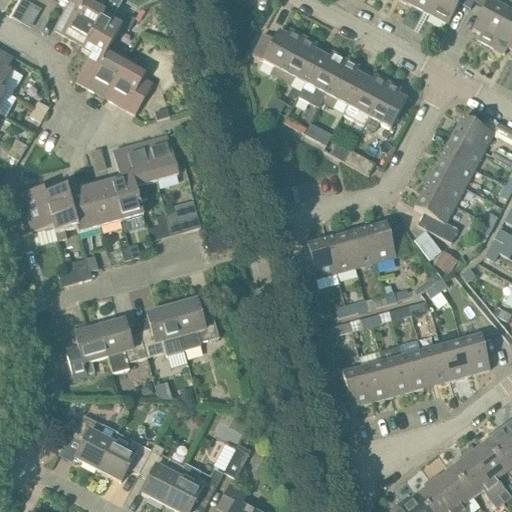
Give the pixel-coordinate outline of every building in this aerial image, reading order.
[(28,28),(39,9),(22,0),(18,0),(9,17),(28,28)] [(63,37),(83,0),(59,0),(59,1),(68,6),(54,31),(63,37)] [(83,48),(109,0),(83,0),(63,37),(83,48)] [(86,89),(105,54),(121,25),(111,19),(122,1),(121,1),(121,0),(109,0),(83,48),(81,52),(90,57),(75,83),(86,89)] [(414,0),(412,6),(430,16),(438,0),(414,0)] [(461,0),(438,0),(430,16),(448,26),(461,0)] [(477,41),(491,48),(511,10),(511,5),(504,1),(500,8),(489,2),(473,31),(480,36),(477,41)] [(163,13),(163,18),(166,22),(171,23),(175,20),(175,15),(172,11),(167,10),(163,13)] [(507,51),(511,53),(511,10),(491,48),(505,55),(507,51)] [(140,22),(138,16),(135,21),(127,17),(120,29),(129,33),(135,22),(138,24),(140,22)] [(263,36),(251,57),(262,63),(274,70),(270,76),(280,82),(284,75),(303,39),(290,32),(287,38),(278,33),(268,28),(263,36)] [(284,75),(280,82),(290,87),(294,80),(306,87),(322,56),(314,51),(317,46),(303,39),(284,75)] [(0,52),(0,91),(10,75),(12,70),(7,68),(10,63),(12,59),(0,52)] [(116,61),(105,54),(86,89),(105,100),(129,57),(121,53),(116,61)] [(188,69),(185,54),(171,57),(174,72),(188,69)] [(306,87),(299,100),(309,106),(317,93),(326,98),(345,61),(332,54),(329,60),(322,56),(306,87)] [(129,58),(129,57),(105,100),(134,116),(151,85),(142,80),(144,76),(125,66),(129,58)] [(347,109),(348,110),(364,79),(356,74),(359,69),(345,61),(321,107),(332,113),(337,104),(347,109)] [(365,127),(388,85),(375,78),(372,83),(364,79),(348,110),(347,109),(343,117),(365,128),(365,127)] [(388,85),(365,127),(375,133),(379,126),(390,132),(407,102),(398,97),(401,92),(388,85)] [(33,111),(45,118),(49,110),(38,103),(33,111)] [(265,109),(260,120),(274,127),(279,117),(265,109)] [(41,125),(45,118),(33,111),(29,119),(41,125)] [(154,114),(157,123),(169,120),(167,111),(154,114)] [(453,138),(484,154),(494,136),(463,119),(453,138)] [(511,161),(495,152),(492,157),(511,168),(511,132),(505,128),(499,125),(494,134),(511,143),(511,161)] [(305,137),(304,138),(315,144),(321,133),(310,127),(305,137)] [(444,156),(474,173),(484,154),(453,138),(444,156)] [(166,140),(144,146),(154,185),(177,178),(166,140)] [(11,149),(22,156),(27,149),(15,141),(11,149)] [(144,146),(122,152),(138,203),(149,200),(145,187),(154,185),(144,146)] [(330,157),(344,166),(351,153),(350,153),(349,154),(336,147),(330,157)] [(18,164),(21,158),(22,156),(11,149),(6,157),(18,164)] [(118,183),(109,185),(120,224),(141,218),(137,204),(138,203),(122,152),(110,155),(118,183)] [(351,153),(344,166),(368,179),(375,167),(351,153)] [(434,174),(464,191),(474,173),(444,156),(434,174)] [(511,171),(508,180),(503,188),(511,192),(511,171)] [(434,174),(424,192),(455,209),(464,191),(434,174)] [(109,185),(87,191),(98,230),(120,224),(109,185)] [(511,192),(503,188),(498,198),(507,203),(511,193),(511,192)] [(75,230),(67,201),(66,197),(64,191),(43,197),(56,244),(58,244),(67,241),(64,233),(75,230)] [(77,236),(98,230),(87,191),(66,197),(67,201),(75,230),(77,236)] [(56,244),(43,197),(42,192),(20,198),(22,202),(11,205),(20,239),(32,236),(36,250),(56,244)] [(455,209),(424,192),(414,211),(424,216),(417,229),(425,233),(451,247),(458,234),(445,227),(455,209)] [(176,214),(163,218),(169,239),(201,231),(197,217),(178,223),(176,214)] [(489,215),(484,224),(493,229),(498,221),(489,215)] [(169,239),(163,218),(155,220),(158,228),(146,231),(150,245),(169,239)] [(488,239),(493,229),(484,224),(479,234),(488,239)] [(366,232),(376,266),(395,261),(386,226),(366,232)] [(346,237),(356,272),(376,266),(366,232),(346,237)] [(494,241),(489,251),(498,255),(503,246),(508,237),(499,232),(494,241)] [(421,233),(411,243),(428,262),(439,252),(421,233)] [(346,237),(326,243),(336,277),(356,272),(346,237)] [(336,277),(326,243),(306,248),(316,283),(336,277)] [(127,249),(131,262),(140,260),(137,247),(127,249)] [(124,264),(131,262),(127,249),(121,251),(124,264)] [(498,255),(489,251),(485,260),(493,265),(498,255)] [(443,253),(434,267),(447,276),(456,263),(443,253)] [(66,275),(65,275),(69,288),(92,281),(90,274),(87,275),(83,261),(70,265),(68,259),(62,261),(66,275)] [(87,275),(90,274),(98,271),(94,259),(83,261),(87,275)] [(470,271),(460,278),(466,286),(475,279),(470,271)] [(62,290),(69,288),(65,275),(58,277),(62,290)] [(384,298),(386,308),(397,305),(416,300),(425,293),(433,288),(442,281),(437,276),(413,293),(410,294),(407,295),(407,292),(394,295),(392,296),(390,288),(382,290),(384,298)] [(442,281),(433,288),(439,296),(448,290),(442,281)] [(308,284),(298,287),(304,308),(314,305),(308,284)] [(433,288),(425,293),(430,302),(439,296),(433,288)] [(386,308),(384,298),(364,303),(367,313),(386,308)] [(367,313),(364,303),(345,309),(348,319),(367,313)] [(171,312),(182,352),(219,342),(212,316),(200,319),(197,305),(171,312)] [(408,309),(411,319),(421,316),(419,306),(408,309)] [(336,311),(335,311),(337,321),(348,319),(345,309),(336,311)] [(411,319),(408,309),(398,312),(388,314),(392,326),(402,323),(401,322),(411,319)] [(182,352),(171,312),(146,318),(150,333),(138,337),(145,362),(182,352)] [(511,317),(501,313),(498,320),(508,326),(511,317)] [(369,320),(372,329),(382,326),(379,317),(369,320)] [(372,329),(369,320),(359,323),(349,326),(352,335),(362,332),(372,329)] [(145,362),(138,337),(128,339),(124,324),(99,331),(107,361),(110,374),(128,370),(127,367),(145,362)] [(331,341),(342,337),(339,328),(329,331),(331,341)] [(91,365),(107,361),(99,331),(74,338),(78,353),(67,356),(74,381),(94,376),(91,365)] [(461,345),(470,378),(490,373),(481,340),(461,345)] [(441,350),(450,383),(470,378),(461,345),(441,350)] [(51,346),(40,349),(41,351),(44,361),(55,357),(51,346)] [(421,356),(430,389),(450,383),(441,350),(421,356)] [(361,372),(370,405),(390,400),(381,367),(378,355),(358,360),(361,372)] [(401,361),(410,394),(430,389),(421,356),(401,361)] [(390,400),(410,394),(401,361),(381,367),(390,400)] [(361,372),(341,378),(350,411),(370,405),(361,372)] [(144,387),(142,392),(143,398),(153,396),(151,386),(144,387)] [(191,390),(180,393),(184,405),(195,402),(191,390)] [(234,416),(229,427),(243,434),(248,423),(234,416)] [(74,461),(96,473),(112,444),(116,437),(83,419),(71,442),(81,447),(74,461)] [(511,425),(502,433),(511,446),(511,425)] [(57,433),(51,441),(57,445),(63,437),(57,433)] [(511,446),(502,433),(484,447),(506,475),(511,470),(511,446)] [(128,471),(138,477),(155,446),(154,446),(150,454),(131,444),(127,451),(112,444),(96,473),(120,486),(128,471)] [(140,496),(164,509),(178,482),(178,481),(184,469),(161,457),(164,451),(155,446),(138,477),(148,482),(140,496)] [(223,476),(236,483),(249,457),(248,457),(251,453),(239,446),(237,450),(236,450),(223,476)] [(506,475),(484,447),(467,460),(502,506),(510,499),(497,482),(506,475)] [(502,506),(467,460),(450,473),(472,501),(482,493),(495,511),(502,506)] [(202,511),(222,476),(214,471),(209,478),(201,474),(193,490),(178,482),(164,509),(169,511),(202,511)] [(472,501),(450,473),(433,486),(452,511),(465,511),(462,508),(472,501)] [(452,511),(433,486),(415,499),(425,511),(452,511)] [(247,511),(240,508),(245,498),(229,490),(217,511),(247,511)] [(425,511),(415,499),(397,511),(425,511)]
